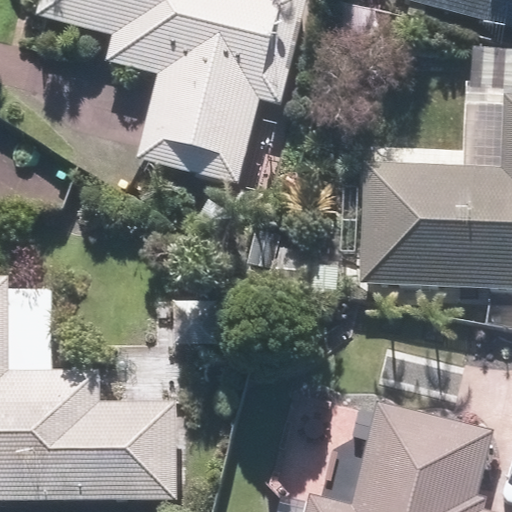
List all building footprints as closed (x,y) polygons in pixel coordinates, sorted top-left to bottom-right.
[(42,0),(42,3),(71,10),(66,29),(123,43),(116,74),(158,84),(138,166),(247,192),(293,0),(42,0)] [(511,0),(388,0),(511,34),(511,0)] [(511,104),(507,104),(505,173),(362,168),(357,290),(511,296),(511,104)] [(0,510),(179,510),(179,404),(107,404),(107,373),(59,373),(59,295),(16,295),(16,283),(0,282),(0,510)] [(499,439),(382,407),(355,506),(315,495),(310,511),(497,511),(480,507),(499,439)]
